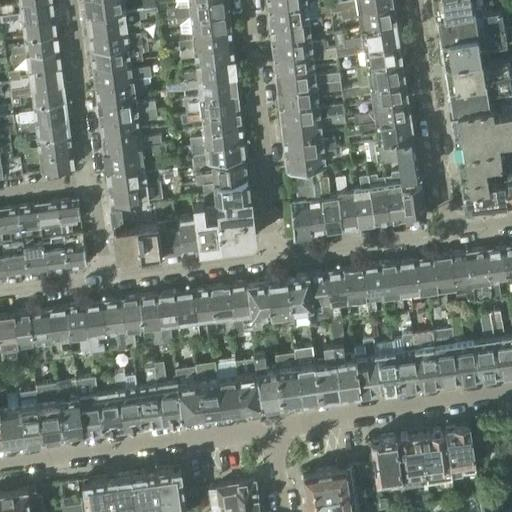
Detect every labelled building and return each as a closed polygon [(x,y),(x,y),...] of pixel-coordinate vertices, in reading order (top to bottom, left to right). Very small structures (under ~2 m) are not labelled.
[(0,13),(1,20),(54,13),(52,0),(23,0),(19,1),(20,10),(0,13)] [(84,0),(86,13),(125,8),(123,0),(84,0)] [(228,8),(226,0),(176,0),(175,6),(165,7),(166,9),(156,11),(157,17),(166,16),(228,8)] [(269,21),(321,14),(331,13),(330,10),(329,4),(307,7),(306,0),(296,0),(268,4),(269,21)] [(340,8),(390,0),(336,0),(329,1),(329,4),(330,10),(340,8)] [(390,0),(340,8),(341,17),(358,14),(360,25),(394,19),(391,0),(390,0)] [(434,0),(436,8),(470,3),(469,0),(434,0)] [(438,23),(439,32),(509,21),(506,7),(495,9),(493,0),(485,0),(475,2),(472,3),(470,4),(470,3),(436,8),(436,11),(434,14),(435,21),(438,23)] [(86,13),(88,30),(126,25),(126,21),(139,20),(138,16),(145,16),(144,10),(156,9),(155,4),(143,5),(125,8),(86,13)] [(182,31),(191,30),(230,25),(228,8),(166,16),(167,24),(181,23),(182,31)] [(54,13),(1,20),(3,32),(2,32),(3,38),(9,37),(8,28),(14,27),(14,25),(22,24),(23,35),(56,30),(54,13)] [(269,21),(271,36),(310,31),(309,24),(322,22),(321,14),(269,21)] [(333,29),(335,45),(335,47),(397,37),(394,19),(360,25),(362,35),(344,37),(343,27),(333,29)] [(443,56),(443,57),(479,51),(479,52),(487,51),(486,42),(511,38),(509,21),(439,32),(441,44),(439,47),(441,54),(443,56)] [(90,46),(146,39),(147,39),(146,30),(127,33),(126,25),(88,30),(90,46)] [(179,38),(179,46),(231,39),(230,25),(191,30),(192,37),(179,38)] [(9,53),(58,46),(56,30),(23,35),(25,44),(13,45),(13,43),(7,44),(9,53)] [(271,36),(273,53),(324,46),(323,38),(311,40),(310,31),(271,36)] [(335,47),(336,54),(337,55),(347,54),(364,52),(366,62),(400,56),(397,37),(335,47)] [(90,46),(93,64),(130,59),(129,51),(147,48),(146,39),(90,46)] [(194,54),(195,61),(233,56),(231,39),(179,46),(180,55),(194,54)] [(273,53),(275,70),(314,65),(313,57),(336,54),(335,47),(335,45),(324,46),(273,53)] [(6,54),(7,62),(26,60),(27,67),(60,61),(58,46),(9,53),(6,54)] [(446,71),(447,80),(511,70),(511,54),(488,59),(487,51),(479,52),(479,51),(443,57),(444,59),(442,62),(443,69),(446,71)] [(173,72),(174,80),(235,73),(233,56),(195,61),(196,70),(173,72)] [(340,77),(340,79),(341,86),(403,76),(400,56),(366,62),(368,73),(340,77)] [(141,75),(150,73),(149,64),(131,66),(130,59),(93,64),(95,81),(141,75)] [(8,69),(10,86),(62,79),(60,61),(27,67),(29,75),(19,76),(18,68),(8,69)] [(275,70),(277,86),(340,79),(340,77),(339,70),(315,73),(314,65),(275,70)] [(0,87),(10,86),(8,69),(7,70),(8,78),(0,78),(0,87)] [(451,104),(451,106),(496,99),(496,98),(488,99),(486,89),(494,88),(494,90),(511,86),(511,70),(447,80),(449,92),(447,95),(448,102),(451,104)] [(198,87),(199,95),(237,90),(235,73),(174,80),(165,81),(166,89),(198,87)] [(95,81),(97,97),(135,93),(143,92),(141,75),(95,81)] [(403,76),(341,86),(342,94),(370,90),(372,100),(406,95),(403,76)] [(62,79),(10,86),(11,94),(31,91),(32,100),(65,95),(62,79)] [(277,86),(279,103),(318,98),(317,91),(318,90),(318,91),(330,89),(330,88),(341,86),(340,79),(277,86)] [(0,87),(0,95),(11,94),(10,86),(0,87)] [(180,104),(181,112),(239,105),(237,90),(199,95),(200,101),(180,104)] [(97,97),(99,114),(154,107),(153,99),(136,101),(135,93),(97,97)] [(14,113),(14,119),(15,121),(67,113),(65,95),(32,100),(33,107),(18,109),(18,113),(14,113)] [(345,117),(346,119),(346,124),(409,114),(406,95),(372,100),(374,111),(354,113),(354,115),(345,117)] [(453,132),(457,158),(461,184),(465,210),(507,204),(503,177),(502,173),(500,152),(498,136),(511,133),(511,96),(496,99),(451,106),(449,107),(453,132)] [(279,103),(281,118),(344,111),(343,102),(319,106),(318,98),(279,103)] [(201,118),(202,127),(241,121),(239,105),(181,112),(182,121),(201,118)] [(99,114),(101,132),(139,127),(138,119),(156,116),(154,107),(99,114)] [(281,118),(283,135),(322,130),(321,123),(333,121),(333,120),(346,119),(345,117),(344,111),(281,118)] [(0,120),(14,119),(14,113),(14,112),(0,113),(0,120)] [(15,121),(15,123),(16,128),(20,128),(21,129),(36,127),(37,136),(69,131),(67,113),(15,121)] [(409,114),(346,124),(347,133),(376,128),(378,139),(413,134),(409,114)] [(0,120),(0,139),(9,138),(8,124),(15,123),(15,121),(14,119),(0,120)] [(189,136),(190,144),(243,138),(241,121),(202,127),(203,134),(189,136)] [(101,132),(104,149),(161,142),(160,133),(140,135),(139,127),(101,132)] [(283,135),(284,150),(336,145),(335,136),(322,138),(322,130),(283,135)] [(18,146),(19,154),(71,147),(69,131),(37,136),(38,144),(18,146)] [(413,134),(378,139),(380,149),(370,151),(371,158),(381,156),(398,154),(400,169),(401,175),(419,172),(413,134)] [(0,139),(0,156),(19,154),(18,146),(11,147),(9,138),(0,139)] [(243,138),(190,144),(191,153),(205,152),(206,159),(245,155),(243,138)] [(104,149),(106,166),(144,161),(143,153),(165,150),(164,141),(161,142),(104,149)] [(284,150),(286,169),(296,168),(302,167),(318,165),(326,164),(325,156),(340,154),(339,144),(336,145),(284,150)] [(71,147),(19,154),(22,172),(28,171),(26,160),(40,159),(41,169),(74,165),(71,147)] [(507,204),(511,203),(511,148),(506,150),(509,169),(509,172),(502,173),(503,177),(507,204)] [(19,154),(0,156),(0,174),(22,172),(19,154)] [(196,181),(196,182),(204,181),(247,176),(245,158),(211,162),(212,171),(195,173),(196,181)] [(106,166),(108,183),(160,177),(177,175),(176,166),(163,168),(163,167),(145,170),(144,161),(106,166)] [(318,165),(302,167),(310,231),(326,228),(321,195),(320,182),(313,183),(311,171),(319,170),(318,165)] [(302,167),(296,168),(298,178),(295,178),(296,184),(298,198),(290,199),(294,233),(310,231),(302,167)] [(384,175),(391,219),(407,217),(401,175),(400,169),(391,170),(391,174),(384,175)] [(374,171),(368,172),(374,222),(391,219),(384,175),(375,176),(374,171)] [(362,186),(354,187),(359,224),(374,222),(368,172),(360,173),(362,186)] [(425,215),(419,172),(401,175),(407,217),(425,215)] [(337,189),(338,193),(343,226),(359,224),(354,187),(345,188),(344,184),(346,184),(345,173),(335,175),(337,189)] [(319,175),(320,182),(321,195),(326,228),(343,226),(338,193),(330,194),(327,174),(326,175),(326,174),(319,175)] [(204,181),(196,182),(196,183),(203,182),(205,199),(215,198),(249,193),(247,176),(204,181)] [(160,177),(108,183),(110,201),(148,196),(147,187),(161,185),(160,177)] [(249,193),(215,198),(218,219),(252,215),(249,193)] [(78,196),(58,199),(63,231),(72,230),(70,217),(80,216),(78,196)] [(157,219),(174,216),(171,196),(111,204),(118,256),(140,253),(141,253),(137,221),(157,219)] [(192,200),(194,213),(198,245),(221,242),(218,219),(215,198),(205,199),(203,199),(192,200)] [(58,199),(37,202),(39,221),(42,234),(51,233),(63,231),(58,199)] [(37,202),(19,204),(23,237),(33,236),(31,223),(39,221),(37,202)] [(19,204),(0,206),(0,220),(1,227),(9,226),(11,238),(23,237),(19,204)] [(194,213),(178,216),(182,248),(198,245),(194,213)] [(252,215),(218,219),(221,242),(250,239),(254,234),(252,215)] [(178,216),(174,216),(157,219),(160,250),(182,248),(178,216)] [(160,250),(157,219),(137,221),(141,253),(160,250)] [(82,228),(72,230),(63,231),(67,263),(86,260),(83,240),(82,228)] [(67,263),(63,231),(51,233),(53,245),(44,246),(47,266),(67,263)] [(33,236),(23,237),(27,268),(47,266),(44,246),(43,240),(39,240),(39,242),(34,243),(33,236)] [(27,268),(23,237),(11,238),(13,250),(4,252),(7,271),(27,268)] [(511,243),(503,245),(507,277),(511,276),(511,243)] [(503,245),(486,247),(489,280),(490,287),(492,297),(501,295),(498,279),(507,277),(503,245)] [(486,247),(467,250),(474,299),(492,297),(490,287),(482,288),(481,281),(489,280),(486,247)] [(467,250),(451,252),(455,285),(463,283),(464,292),(455,293),(457,301),(474,299),(467,250)] [(451,252),(433,254),(440,303),(448,302),(445,286),(455,285),(451,252)] [(433,254),(415,257),(419,289),(428,288),(431,305),(440,303),(433,254)] [(415,257),(398,259),(404,308),(421,306),(420,299),(411,301),(409,291),(419,289),(415,257)] [(398,259),(380,261),(384,294),(393,293),(395,304),(386,305),(386,311),(404,308),(398,259)] [(380,261),(362,264),(368,313),(377,312),(374,295),(384,294),(380,261)] [(362,264),(344,266),(348,297),(356,296),(359,314),(368,313),(362,264)] [(344,266),(326,269),(333,318),(341,317),(339,299),(348,297),(344,266)] [(326,269),(309,271),(313,307),(316,307),(315,302),(321,301),(322,309),(313,310),(316,320),(329,318),(333,318),(326,269)] [(309,271),(288,274),(292,307),(294,323),(316,320),(313,310),(313,307),(309,271)] [(288,274),(266,277),(271,310),(273,326),(283,324),(280,309),(292,307),(288,274)] [(247,279),(251,311),(253,328),(267,326),(266,322),(261,322),(260,311),(271,310),(266,277),(247,279)] [(247,279),(228,282),(235,331),(244,329),(242,313),(251,311),(247,279)] [(228,282),(211,284),(215,316),(224,315),(226,332),(235,331),(228,282)] [(211,284),(193,287),(200,335),(208,334),(206,318),(215,316),(211,284)] [(175,289),(179,321),(188,320),(190,331),(181,333),(181,338),(200,335),(193,287),(175,289)] [(173,289),(157,291),(163,340),(181,338),(181,333),(171,334),(170,322),(179,321),(175,289),(173,289)] [(157,291),(138,294),(142,326),(152,325),(154,341),(163,340),(157,291)] [(138,294),(121,296),(127,345),(136,344),(134,327),(142,326),(138,294)] [(104,298),(102,298),(106,331),(116,330),(117,340),(108,342),(109,347),(127,345),(121,296),(104,299),(104,298)] [(102,299),(85,301),(91,350),(105,348),(104,344),(98,345),(96,332),(106,331),(102,298),(102,299)] [(85,301),(66,304),(70,336),(79,335),(81,351),(91,350),(85,301)] [(66,304),(48,306),(55,355),(72,352),(72,347),(62,348),(60,337),(70,336),(66,304)] [(48,306),(30,309),(34,341),(43,340),(45,356),(55,355),(48,306)] [(511,367),(511,331),(505,333),(501,308),(490,309),(490,311),(499,370),(505,369),(505,368),(511,367)] [(30,309),(14,311),(20,359),(27,358),(27,355),(28,354),(26,342),(34,341),(30,309)] [(14,311),(0,312),(0,337),(1,345),(3,362),(20,359),(14,311)] [(483,335),(474,337),(479,372),(492,370),(492,371),(499,370),(490,311),(480,313),(481,321),(483,335)] [(450,315),(452,325),(461,375),(466,374),(479,372),(474,337),(464,338),(461,313),(450,315)] [(333,318),(329,318),(333,342),(341,392),(361,389),(355,353),(345,355),(342,340),(344,337),(341,317),(333,318)] [(393,337),(395,348),(400,383),(413,382),(420,381),(413,331),(411,321),(400,323),(402,336),(393,337)] [(444,341),(434,342),(439,378),(452,376),(461,375),(452,325),(442,326),(444,341)] [(423,330),(413,331),(420,381),(426,380),(439,378),(434,342),(433,331),(423,332),(423,330)] [(353,344),(355,353),(361,389),(373,387),(373,388),(381,387),(373,340),(372,336),(362,337),(363,342),(353,344)] [(383,339),(373,340),(381,387),(387,386),(387,385),(400,383),(395,348),(385,349),(383,339)] [(321,395),(315,359),(314,351),(304,352),(302,340),(292,341),(293,347),(301,398),(321,395)] [(318,354),(319,359),(315,359),(321,395),(341,392),(333,342),(323,343),(324,353),(318,354)] [(301,398),(293,347),(283,348),(285,363),(277,364),(282,400),(301,398)] [(282,400),(277,364),(266,366),(264,350),(255,352),(255,355),(262,403),(282,400)] [(262,403),(255,355),(235,358),(237,371),(242,406),(262,403)] [(217,374),(215,361),(215,357),(203,359),(206,375),(197,376),(203,412),(223,409),(217,374)] [(237,371),(235,358),(215,361),(217,374),(223,409),(242,406),(237,371)] [(177,379),(177,377),(166,379),(163,359),(155,360),(155,365),(163,417),(183,415),(177,379)] [(137,382),(143,420),(162,417),(162,418),(163,417),(155,365),(145,366),(148,381),(137,382)] [(196,365),(176,368),(177,377),(177,379),(183,415),(203,412),(197,376),(196,365)] [(115,371),(123,423),(143,421),(142,420),(143,420),(137,382),(126,384),(124,369),(115,371)] [(98,388),(104,426),(123,423),(115,371),(106,372),(108,387),(98,388)] [(41,417),(44,435),(64,432),(57,384),(46,385),(44,373),(34,374),(36,383),(37,388),(41,417)] [(56,378),(57,384),(64,432),(83,429),(84,429),(76,375),(56,378)] [(76,375),(84,429),(103,426),(104,426),(98,388),(87,390),(85,375),(76,376),(76,375)] [(0,413),(4,440),(24,438),(21,417),(17,390),(7,392),(6,387),(0,388),(0,413)] [(41,417),(37,388),(27,389),(17,390),(21,417),(24,438),(29,437),(44,435),(41,417)] [(444,425),(445,429),(451,471),(476,467),(474,457),(469,422),(444,425)] [(429,430),(419,432),(426,475),(451,472),(451,471),(445,429),(442,430),(439,426),(433,427),(432,431),(429,431),(429,430)] [(399,436),(396,436),(402,479),(426,475),(419,432),(411,433),(411,434),(409,434),(406,431),(401,431),(399,436)] [(403,483),(402,479),(396,436),(395,432),(370,436),(377,483),(386,482),(387,485),(403,483)] [(180,463),(155,467),(162,511),(161,511),(178,511),(178,509),(187,508),(180,463)] [(302,470),(306,494),(350,487),(348,479),(355,478),(353,463),(302,470)] [(159,511),(162,511),(155,467),(154,467),(147,468),(131,470),(136,511),(159,511)] [(111,511),(136,511),(131,470),(106,474),(111,511)] [(86,511),(111,511),(106,474),(81,478),(86,511)] [(259,511),(259,507),(257,495),(257,496),(254,477),(229,480),(229,481),(216,482),(217,485),(207,486),(210,511),(259,511)] [(0,489),(0,511),(13,511),(39,508),(35,484),(0,489)] [(199,497),(198,485),(188,486),(188,487),(188,488),(190,498),(199,497)] [(306,494),(308,511),(347,511),(353,511),(352,504),(358,503),(356,486),(350,487),(306,494)] [(415,493),(417,502),(429,500),(428,491),(415,493)] [(480,492),(474,493),(480,511),(511,511),(511,508),(505,511),(502,503),(492,506),(493,509),(486,511),(480,492)] [(480,511),(474,493),(464,495),(469,511),(480,511)] [(379,497),(380,501),(380,508),(388,506),(386,496),(379,497)] [(380,508),(380,501),(365,503),(366,510),(380,508)] [(81,511),(80,502),(62,504),(63,511),(81,511)]
